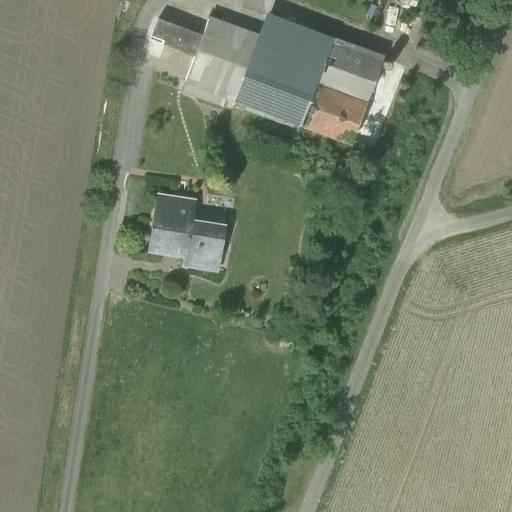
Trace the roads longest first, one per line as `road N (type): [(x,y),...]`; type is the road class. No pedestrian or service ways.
road 1 (unclassified): [(412,241),(302,511)]
road 2 (unclassified): [(503,0),(412,241)]
